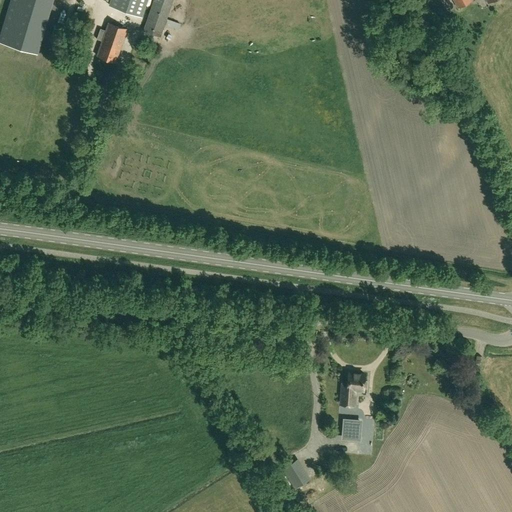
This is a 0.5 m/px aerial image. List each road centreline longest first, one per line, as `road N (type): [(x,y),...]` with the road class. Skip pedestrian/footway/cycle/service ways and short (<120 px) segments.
road 1 (secondary): [(0,230),(511,302)]
road 2 (unclassified): [(511,336),(0,296)]
